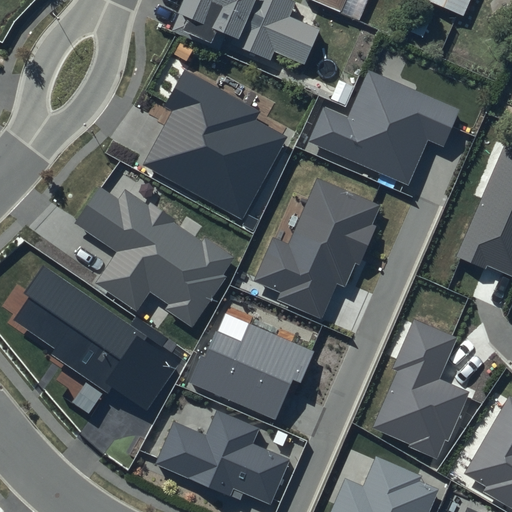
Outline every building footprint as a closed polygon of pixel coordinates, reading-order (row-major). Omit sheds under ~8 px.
[(187,0),(180,16),(188,24),(182,36),(214,50),(220,37),(275,60),(278,53),(308,66),(323,31),(293,18),(301,1),(299,0),(187,0)] [(349,0),(306,0),(342,16),(349,0)] [(472,0),(423,0),(423,2),(464,20),(472,0)] [(261,111),(185,69),(164,107),(171,111),(142,165),(243,220),(288,137),(256,119),(261,111)] [(347,116),(324,106),(308,141),(408,185),(428,140),(443,147),(460,109),(368,69),(347,116)] [(511,143),(506,140),(457,256),(486,268),(487,264),(511,274),(511,143)] [(288,243),(273,236),(253,280),(282,293),(279,300),(321,318),(336,284),(345,287),(355,263),(358,265),(376,226),(372,224),(380,205),(317,178),(288,243)] [(119,199),(99,185),(73,223),(115,252),(95,282),(138,311),(151,292),(168,304),(165,309),(192,328),(227,277),(223,274),(235,257),(206,236),(202,242),(125,190),(119,199)] [(180,360),(43,264),(22,294),(29,299),(14,320),(56,349),(52,356),(106,393),(111,386),(145,410),(180,360)] [(455,338),(413,320),(391,369),(397,371),(372,429),(439,458),(468,391),(438,378),(455,338)] [(240,341),(213,329),(190,382),(274,419),(292,379),(302,383),(315,352),(248,322),(240,341)] [(511,396),(465,473),(486,486),(484,491),(511,508),(511,396)] [(205,434),(173,420),(155,463),(240,500),(243,493),(270,505),(290,460),(252,443),(259,428),(216,410),(205,434)] [(417,475),(376,457),(364,487),(345,478),(330,511),(430,511),(440,490),(415,480),(417,475)]
